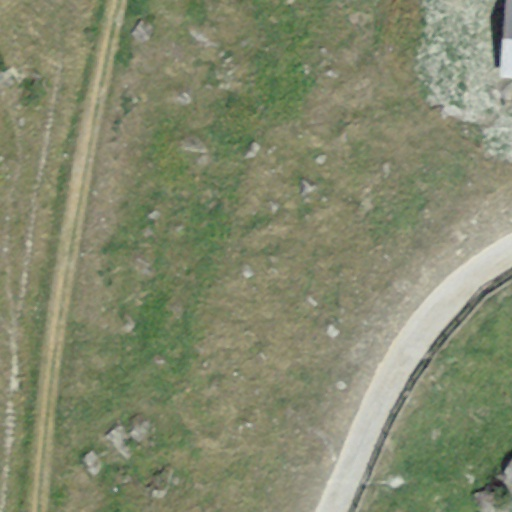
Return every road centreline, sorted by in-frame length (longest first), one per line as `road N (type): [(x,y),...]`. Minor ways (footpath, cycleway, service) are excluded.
road 1 (track): [(39,511),(69,285),(129,0)]
road 2 (track): [(333,511),(409,341),(468,276),(511,248)]
